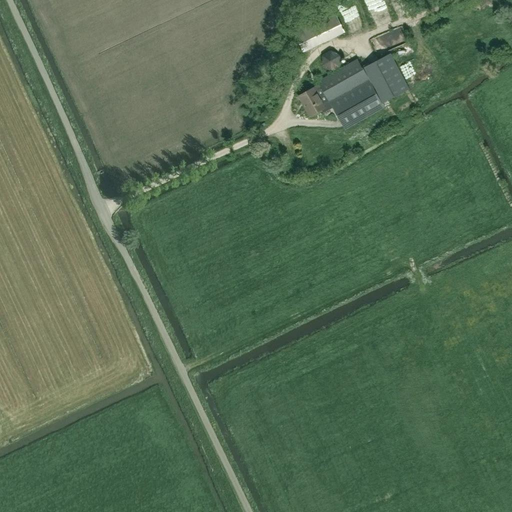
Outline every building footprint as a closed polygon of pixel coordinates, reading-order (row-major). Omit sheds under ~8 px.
[(342,0),(341,0),(346,18),(370,12),(367,0),(342,0)] [(379,0),(373,3),(380,20),(393,15),(387,0),(379,0)] [(293,31),(303,53),(345,33),(334,11),(293,31)] [(357,60),(318,81),(319,85),(299,96),(299,97),(300,96),(304,105),(303,105),(310,117),(322,110),(323,113),(333,108),(345,130),(385,107),(383,103),(409,89),(390,54),(368,65),(368,64),(361,68),(357,60)] [(433,55),(419,57),(421,76),(435,75),(433,55)]
